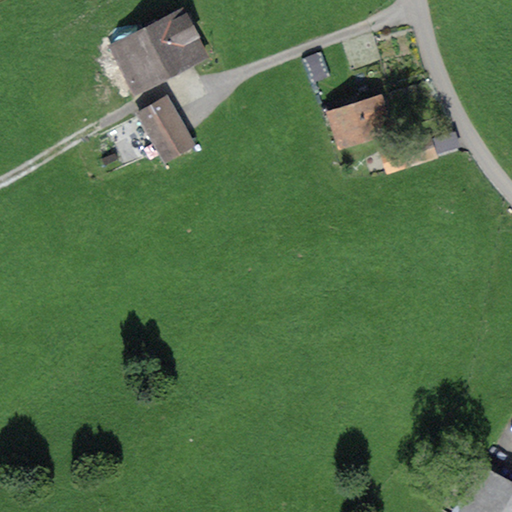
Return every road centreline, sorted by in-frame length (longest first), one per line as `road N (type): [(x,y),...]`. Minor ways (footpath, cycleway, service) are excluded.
road 1 (track): [(0,183),(116,114),(193,84)]
road 2 (residential): [(418,0),(467,132),(511,192)]
